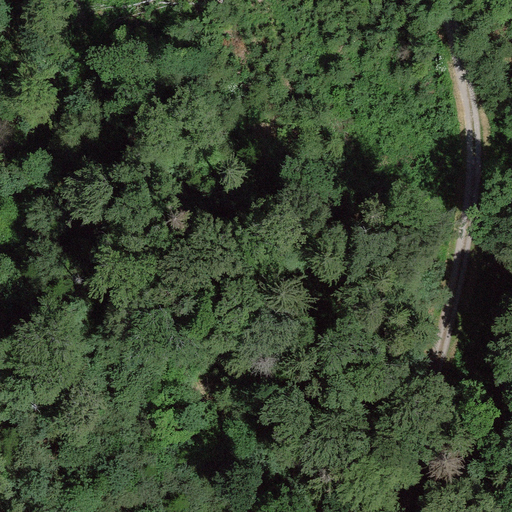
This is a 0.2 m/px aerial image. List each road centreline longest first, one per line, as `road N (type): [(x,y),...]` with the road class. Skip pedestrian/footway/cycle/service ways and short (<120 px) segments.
road 1 (track): [(446,0),(475,161),(436,368)]
road 2 (track): [(392,511),(436,368)]
